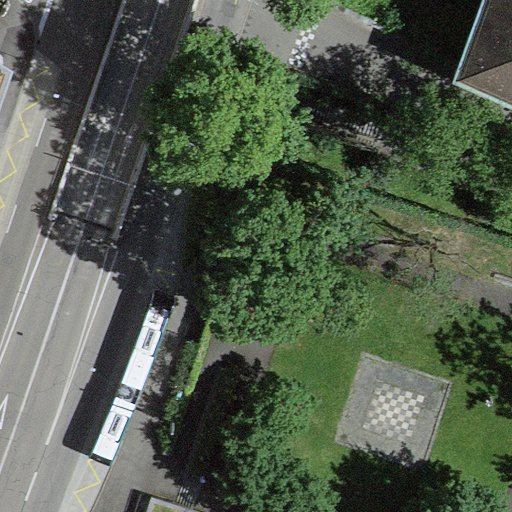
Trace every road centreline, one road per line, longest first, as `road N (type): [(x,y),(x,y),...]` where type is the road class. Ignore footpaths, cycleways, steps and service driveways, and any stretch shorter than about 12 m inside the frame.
road 1 (secondary): [(34,511),(105,340),(222,3)]
road 2 (residential): [(511,127),(375,57),(222,3)]
road 3 (secondary): [(84,0),(0,247)]
